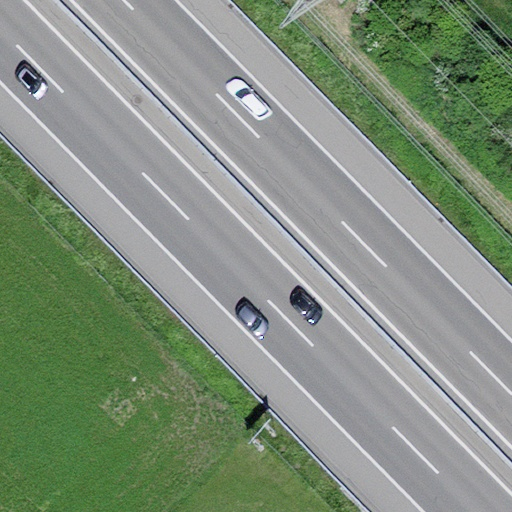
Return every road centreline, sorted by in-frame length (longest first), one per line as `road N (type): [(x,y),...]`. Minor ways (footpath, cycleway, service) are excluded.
road 1 (motorway): [(0,28),(476,511)]
road 2 (motorway): [(511,394),(123,0)]
